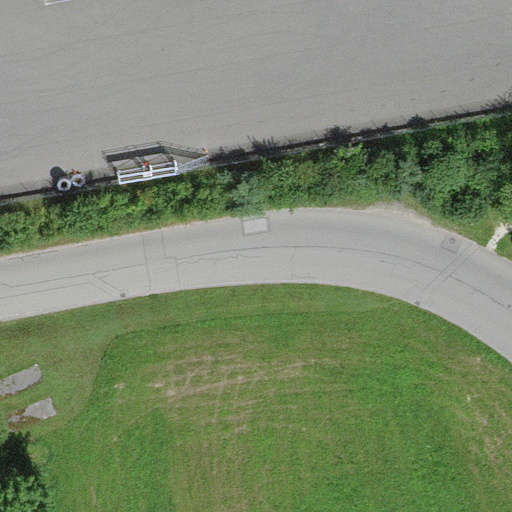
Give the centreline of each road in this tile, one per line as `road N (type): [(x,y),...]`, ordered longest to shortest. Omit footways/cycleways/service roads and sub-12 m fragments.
road 1 (residential): [(511,318),(447,261),(312,237),(0,284)]
road 2 (unknown): [(0,18),(61,57),(146,81),(232,79),(511,42)]
